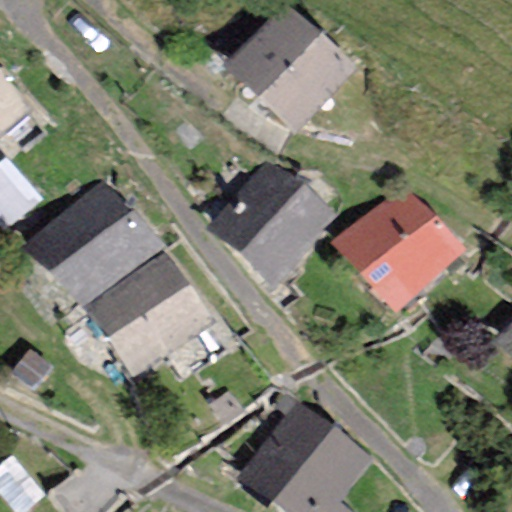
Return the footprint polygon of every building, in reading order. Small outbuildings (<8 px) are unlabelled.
[(341,69),(285,18),(230,78),(286,129),(341,69)] [(0,143),(27,121),(0,88),(0,143)] [(0,171),(0,214),(14,231),(50,201),(15,159),(0,171)] [(332,239),(269,165),(195,227),(258,301),(332,239)] [(153,256),(90,182),(16,244),(78,318),(153,256)] [(449,252),(393,201),(338,261),(394,312),(449,252)] [(218,341),(155,267),(81,329),(144,403),(218,341)] [(511,334),(493,356),(511,373),(511,334)] [(366,464),(285,410),(236,484),(279,511),(335,511),(366,464)]
